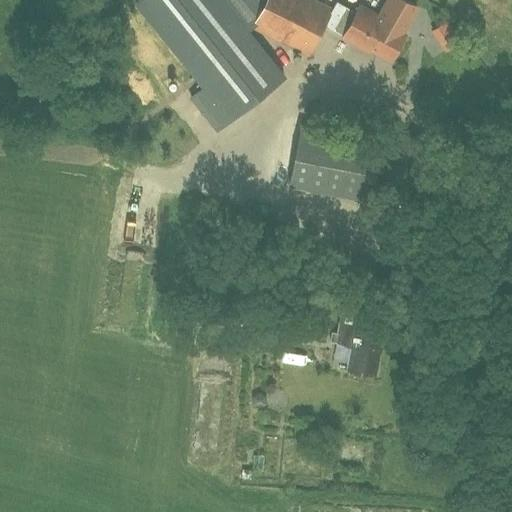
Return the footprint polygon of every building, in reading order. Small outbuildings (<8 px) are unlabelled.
[(216,130),(266,90),(194,0),(139,0),(136,3),(203,88),(191,98),(216,130)] [(344,36),(360,44),(361,41),(371,46),(391,57),(403,35),(405,32),(403,31),(417,5),(408,0),(387,0),(379,15),(360,5),(357,11),(341,3),(338,10),(334,8),(317,0),(265,0),(260,10),(261,10),(259,13),(252,26),(308,54),(325,21),(345,32),(344,36)] [(369,200),(380,143),(300,128),(289,185),(369,200)] [(418,191),(428,138),(395,131),(385,185),(418,191)] [(311,281),(301,309),(315,314),(325,286),(311,281)] [(347,367),(376,372),(384,330),(365,327),(370,301),(347,296),(340,332),(333,330),(331,340),(340,341),(340,340),(352,342),(347,367)]
